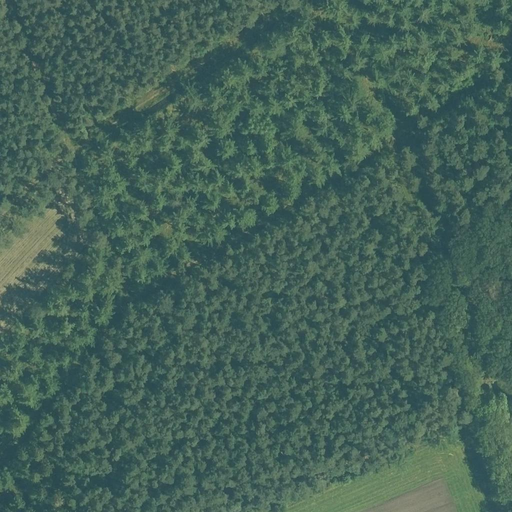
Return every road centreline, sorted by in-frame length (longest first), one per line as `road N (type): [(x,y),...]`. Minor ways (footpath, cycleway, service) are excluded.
road 1 (track): [(0,450),(127,287),(511,62)]
road 2 (track): [(293,0),(71,147),(127,287)]
road 3 (track): [(388,138),(511,472)]
road 4 (track): [(8,0),(71,147),(0,209)]
road 5 (track): [(405,128),(357,0)]
